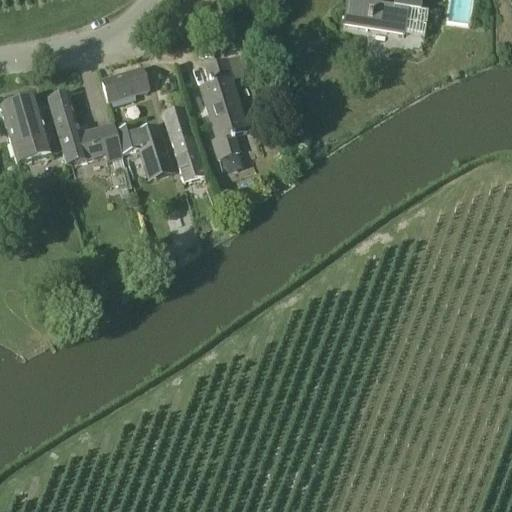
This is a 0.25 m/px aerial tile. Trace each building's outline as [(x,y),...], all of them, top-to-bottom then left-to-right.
[(403,40),(407,15),(420,17),(422,0),(394,0),(393,11),(346,4),(342,31),(403,40)] [(240,159),(234,142),(249,137),(234,83),(255,77),(249,59),(228,64),(203,71),(208,89),(201,92),(215,143),(210,145),(217,166),(240,159)] [(142,75),(141,73),(101,85),(107,109),(148,97),(142,75)] [(47,105),(67,172),(105,161),(107,168),(123,163),(116,139),(113,129),(104,133),(79,140),(66,99),(47,105)] [(56,153),(48,127),(43,128),(34,102),(0,113),(18,169),(52,158),(51,155),(56,153)] [(203,183),(182,113),(163,119),(184,188),(203,183)] [(122,157),(140,152),(145,169),(166,163),(157,133),(137,139),(135,133),(116,139),(122,157)] [(147,225),(155,250),(175,244),(167,219),(147,225)]
